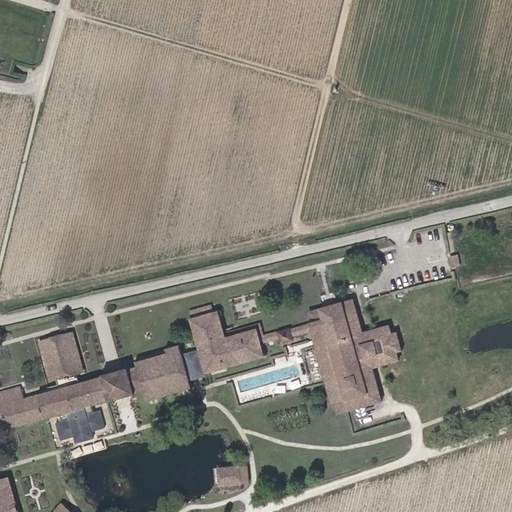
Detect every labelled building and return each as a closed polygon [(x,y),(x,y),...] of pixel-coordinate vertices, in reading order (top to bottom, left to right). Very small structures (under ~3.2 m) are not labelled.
[(452,266),(461,264),(459,253),(450,255),(452,266)] [(319,308),(320,312),(332,309),(331,305),(328,296),(317,299),(319,308)] [(357,334),(349,300),(331,305),(332,309),(320,312),(319,308),(303,312),(306,324),(304,324),(306,331),(325,404),(329,403),(332,414),(348,410),(347,406),(358,403),(359,407),(375,402),(367,368),(366,366),(373,364),(373,367),(393,361),(391,353),(397,352),(392,333),(386,335),(384,327),(364,332),(365,334),(358,336),(357,334)] [(183,313),(185,320),(208,314),(206,307),(183,313)] [(0,390),(0,428),(54,415),(56,421),(50,423),(54,440),(69,437),(70,444),(86,439),(85,432),(98,429),(94,411),(87,413),(85,405),(138,392),(141,401),(153,398),(152,394),(171,389),(173,393),(186,390),(184,381),(200,377),(200,374),(220,368),(219,363),(250,355),(249,346),(254,346),(254,329),(227,336),(225,333),(214,336),(208,314),(185,320),(193,351),(177,355),(175,347),(161,350),(162,354),(130,362),(131,367),(115,371),(116,375),(104,378),(103,374),(96,376),(97,377),(73,383),(71,374),(62,340),(42,345),(51,379),(54,390),(48,391),(47,388),(40,390),(41,393),(18,399),(15,387),(0,390)] [(258,345),(273,340),(275,344),(286,341),(286,337),(306,331),(304,324),(256,336),(254,324),(225,333),(227,336),(254,329),(254,346),(258,345)] [(46,380),(51,379),(42,345),(62,340),(71,374),(75,373),(65,334),(35,341),(46,380)] [(258,345),(254,346),(249,346),(250,355),(219,363),(220,368),(255,358),(258,345)] [(153,398),(173,393),(171,389),(152,394),(153,398)] [(359,407),(358,403),(347,406),(348,410),(350,418),(361,415),(359,407)] [(98,450),(97,441),(62,449),(64,458),(69,457),(98,450)] [(217,486),(234,485),(234,484),(234,469),(234,468),(216,468),(217,486)] [(0,486),(1,486),(7,506),(10,506),(3,481),(0,481),(0,486)] [(11,511),(10,506),(7,506),(1,486),(0,486),(0,511),(11,511)]
